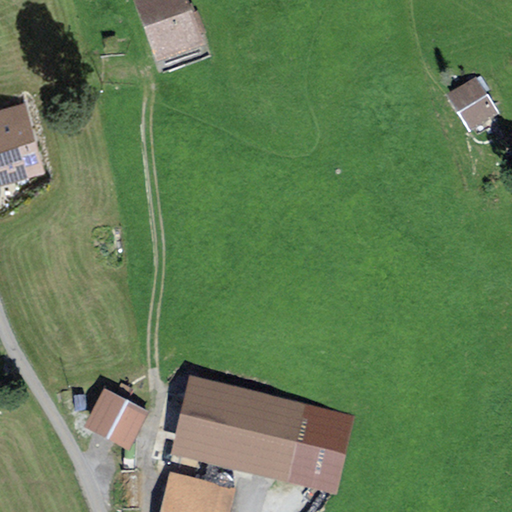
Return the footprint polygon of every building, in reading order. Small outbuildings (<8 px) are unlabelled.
[(189,0),(142,0),(138,2),(160,67),(207,51),(189,0)] [(478,84),(449,102),(468,131),(497,112),(478,84)] [(0,158),(28,150),(13,100),(0,103),(0,158)] [(292,480),(309,406),(197,381),(181,455),(292,480)] [(125,461),(147,415),(108,396),(86,443),(125,461)] [(226,511),(231,485),(173,474),(166,511),(226,511)]
